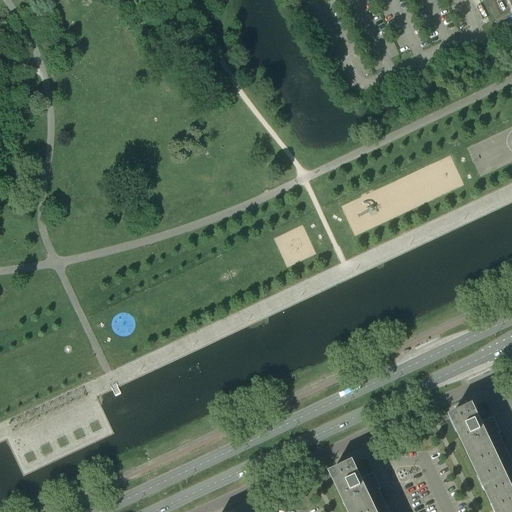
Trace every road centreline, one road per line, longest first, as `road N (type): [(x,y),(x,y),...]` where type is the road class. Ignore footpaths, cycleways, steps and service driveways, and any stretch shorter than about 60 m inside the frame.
road 1 (secondary): [(511,318),(99,511)]
road 2 (secondary): [(154,511),(511,344)]
road 3 (residential): [(247,490),(368,433)]
road 4 (residential): [(368,433),(486,381)]
